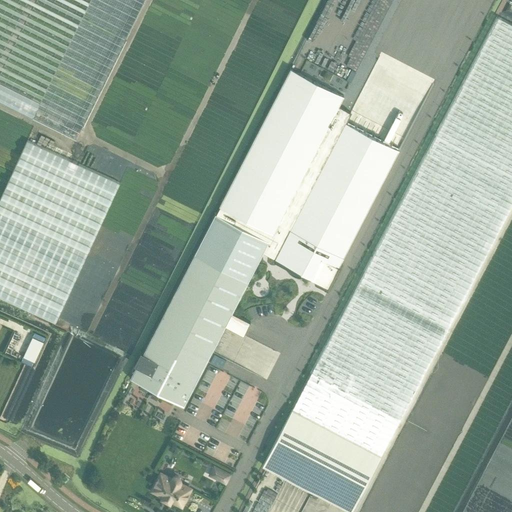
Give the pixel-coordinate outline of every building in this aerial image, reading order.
[(0,0),(0,101),(32,117),(76,139),(83,124),(84,125),(146,0),(0,0)] [(364,272),(292,408),(294,409),(381,455),(511,203),(511,23),(498,16),(364,272)] [(136,366),(130,378),(149,388),(154,391),(151,395),(157,398),(160,394),(164,396),(165,396),(184,406),(190,393),(212,352),(212,351),(225,325),(244,335),(244,334),(250,322),(232,312),(263,252),(275,258),(274,259),(328,287),(339,266),(399,149),(346,121),(351,112),(350,111),(339,105),(344,96),(290,68),(194,253),(143,353),(136,366)] [(27,139),(0,196),(0,296),(54,321),(119,182),(27,139)] [(32,337),(23,357),(34,362),(43,342),(32,337)] [(210,363),(221,369),(226,360),(214,354),(210,363)] [(279,434),(263,465),(263,466),(351,511),(381,455),(294,409),(292,408),(279,434)] [(225,482),(229,474),(222,470),(217,479),(225,482)] [(171,478),(160,473),(151,491),(162,496),(161,498),(170,503),(171,501),(181,506),(191,488),(181,483),(181,480),(180,478),(179,476),(177,475),(175,475),(173,476),(171,478)]
